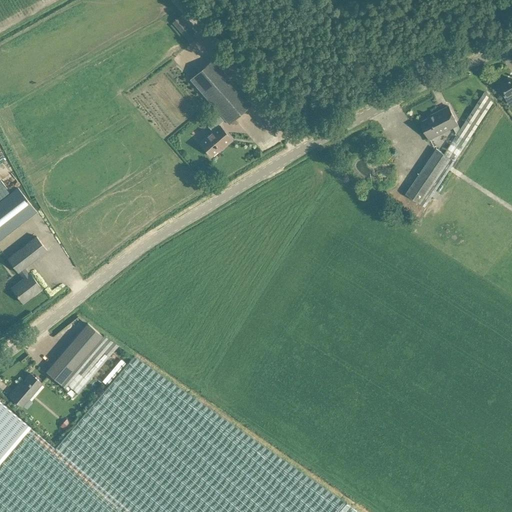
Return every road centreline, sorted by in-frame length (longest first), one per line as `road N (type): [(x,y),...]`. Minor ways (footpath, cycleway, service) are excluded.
road 1 (unclassified): [(0,358),(151,241),(265,171),(429,81),(511,46)]
road 2 (unknown): [(0,242),(41,223),(80,296)]
